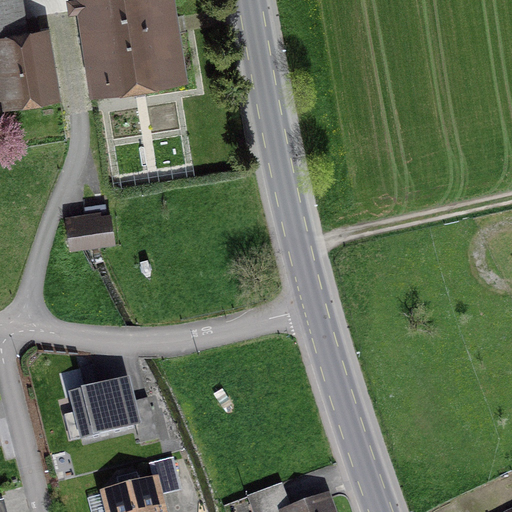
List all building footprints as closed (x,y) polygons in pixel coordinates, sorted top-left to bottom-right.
[(0,0),(0,37),(4,36),(2,24),(9,23),(5,0),(0,0)] [(170,0),(79,0),(94,95),(183,82),(170,0)] [(0,98),(48,92),(37,19),(9,23),(2,24),(4,36),(0,37),(0,98)] [(109,211),(67,219),(72,247),(114,239),(109,211)] [(131,384),(71,398),(83,447),(143,433),(131,384)] [(161,511),(159,502),(155,483),(103,496),(106,511),(161,511)] [(337,511),(333,497),(291,511),(337,511)]
